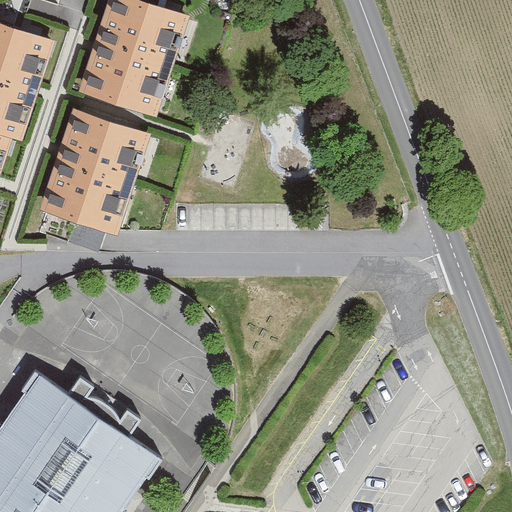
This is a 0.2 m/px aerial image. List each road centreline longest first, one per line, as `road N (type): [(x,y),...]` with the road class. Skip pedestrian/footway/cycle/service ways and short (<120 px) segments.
road 1 (residential): [(457,258),(412,268),(54,263)]
road 2 (residential): [(106,242),(357,242),(448,233)]
road 3 (secondary): [(448,233),(360,0)]
road 4 (secondary): [(511,406),(457,258)]
